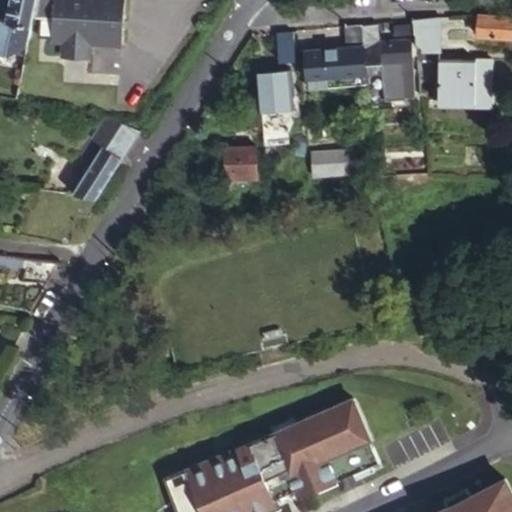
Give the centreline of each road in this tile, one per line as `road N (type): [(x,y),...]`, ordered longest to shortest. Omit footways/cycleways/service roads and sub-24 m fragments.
road 1 (residential): [(0,412),(226,19)]
road 2 (unclassified): [(226,19),(467,0)]
road 3 (unclassified): [(504,411),(453,465),(366,511)]
